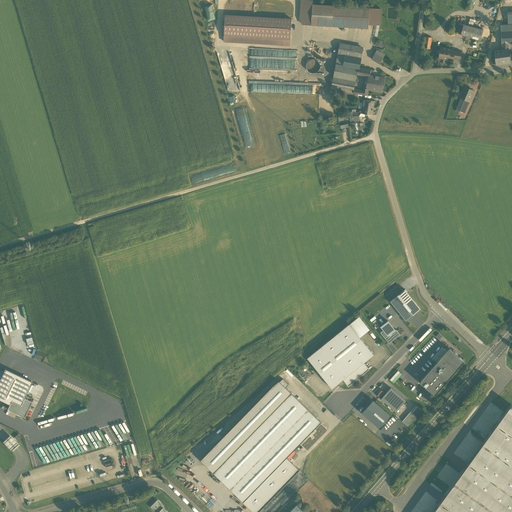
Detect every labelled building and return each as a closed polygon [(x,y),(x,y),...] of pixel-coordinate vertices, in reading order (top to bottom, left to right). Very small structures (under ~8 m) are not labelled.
[(312,5),(312,0),(311,0),(300,0),(299,19),(302,24),(311,25),(312,5)] [(311,25),(332,26),(333,6),(312,5),(311,25)] [(369,8),(333,6),(332,26),(368,28),(368,24),(369,8)] [(369,8),(368,24),(374,24),(379,25),(380,9),(369,8)] [(225,15),(224,35),(290,39),(291,19),(225,15)] [(469,37),(481,40),(483,30),(459,23),(456,33),(469,37)] [(511,31),(501,32),(502,43),(509,43),(511,42),(511,31)] [(290,39),(224,35),(223,41),(290,45),(290,39)] [(423,47),(429,49),(431,38),(425,36),(423,47)] [(339,44),(338,54),(361,59),(363,49),(339,44)] [(438,58),(444,59),(444,58),(448,59),(448,57),(453,58),(455,52),(451,52),(451,50),(451,49),(440,47),(438,58)] [(494,51),(496,65),(511,63),(510,56),(509,49),(502,50),(494,51)] [(266,66),(303,67),(303,57),(308,57),(308,51),(267,50),(267,62),(266,62),(266,66)] [(377,50),(375,53),(383,58),(385,55),(377,50)] [(371,59),(380,64),(383,58),(375,53),(371,59)] [(359,69),(361,59),(338,54),(333,76),(356,81),(357,74),(362,75),(363,69),(359,69)] [(320,65),(319,63),(317,60),(315,59),(312,59),(310,60),(307,61),(306,64),(306,67),(307,69),(308,71),(311,73),(314,73),(316,72),(318,70),(320,68),(320,65)] [(369,76),(367,88),(367,89),(368,89),(382,92),(385,78),(373,76),(370,75),(369,75),(369,76)] [(354,89),(356,81),(333,76),(330,90),(353,95),(353,93),(354,89)] [(367,95),(368,89),(367,89),(367,88),(363,87),(362,91),(354,89),(353,93),(367,95)] [(468,102),(469,103),(470,101),(474,91),(464,87),(459,97),(461,98),(468,101),(467,102),(468,102)] [(456,108),(464,112),(468,102),(467,102),(468,101),(461,98),(456,108)] [(363,103),(362,109),(361,113),(365,114),(368,114),(372,115),(374,107),(374,102),(363,100),(363,103)] [(390,301),(406,321),(421,309),(405,289),(390,301)] [(359,316),(349,324),(360,337),(370,329),(359,316)] [(395,330),(388,321),(380,327),(383,330),(388,336),(395,330)] [(307,358),(332,388),(343,379),(364,362),(374,354),(360,337),(349,324),(307,358)] [(400,334),(396,329),(395,330),(388,336),(383,330),(380,332),(389,343),(400,334)] [(442,342),(439,345),(441,347),(432,357),(436,361),(448,348),(442,342)] [(420,382),(435,395),(464,361),(449,348),(420,382)] [(364,362),(343,379),(348,386),(370,369),(364,362)] [(5,369),(0,378),(0,399),(9,404),(19,409),(24,398),(26,395),(32,382),(5,369)] [(201,460),(214,472),(291,393),(286,387),(288,384),(284,380),(283,379),(280,381),(279,381),(274,384),(201,460)] [(391,387),(385,393),(381,399),(396,412),(406,400),(391,387)] [(377,395),(381,399),(385,393),(382,390),(377,395)] [(420,392),(417,396),(427,404),(430,400),(420,392)] [(287,457),(300,443),(321,422),(291,393),(214,472),(243,501),(287,457)] [(24,417),(32,401),(24,398),(19,409),(9,404),(7,409),(24,417)] [(362,413),(380,429),(392,416),(373,400),(362,413)] [(416,405),(402,421),(408,426),(422,410),(416,405)] [(511,511),(511,405),(433,511),(511,511)] [(328,429),(321,422),(300,443),(307,450),(316,441),(315,439),(317,438),(318,439),(328,429)] [(3,442),(11,450),(18,444),(10,435),(3,442)] [(258,511),(300,469),(287,457),(243,501),(254,511),(258,511)] [(309,492),(298,504),(306,511),(313,511),(321,504),(309,492)] [(150,507),(155,511),(167,511),(163,507),(164,506),(157,500),(150,507)]
